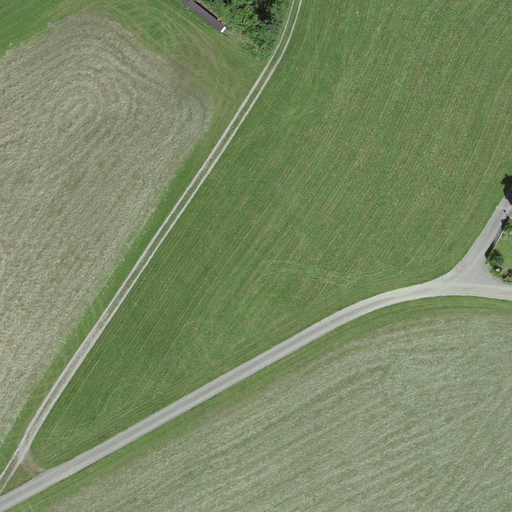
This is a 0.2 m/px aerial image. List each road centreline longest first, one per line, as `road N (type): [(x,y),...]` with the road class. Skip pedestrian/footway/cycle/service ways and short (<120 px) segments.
road 1 (track): [(298,0),(269,72),(0,489)]
road 2 (track): [(481,291),(452,286),(387,300),(323,328),(0,506)]
